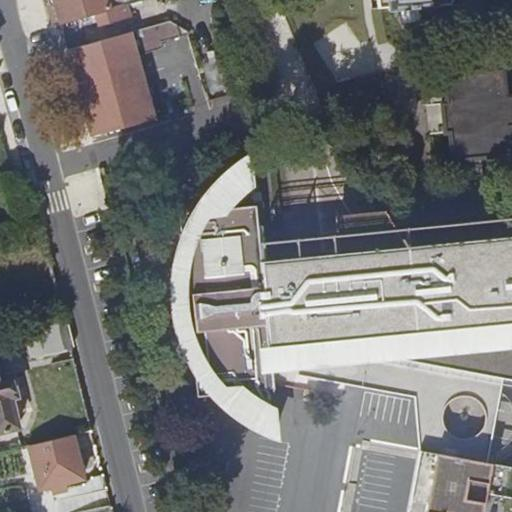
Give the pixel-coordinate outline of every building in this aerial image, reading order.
[(49,0),(56,25),(93,15),(97,29),(128,19),(125,5),(142,0),(49,0)] [(379,0),(383,19),(393,16),(395,20),(452,6),(455,0),(379,0)] [(145,45),(181,36),(177,18),(141,27),(145,45)] [(133,36),(70,55),(95,142),(158,124),(133,36)] [(508,75),(448,80),(450,103),(444,104),(447,133),(453,132),(455,161),(511,155),(511,134),(511,127),(511,97),(510,98),(508,75)] [(252,208),(178,215),(195,394),(270,388),(268,368),(267,350),(511,326),(511,237),(258,262),(252,208)] [(30,358),(71,347),(64,319),(23,331),(30,358)] [(511,511),(511,326),(267,350),(268,368),(414,398),(421,450),(409,511),(511,511)] [(0,428),(14,425),(7,395),(13,393),(8,371),(0,372),(0,428)] [(72,432),(28,443),(39,487),(84,476),(72,432)] [(198,511),(196,499),(176,501),(172,502),(174,511),(198,511)]
